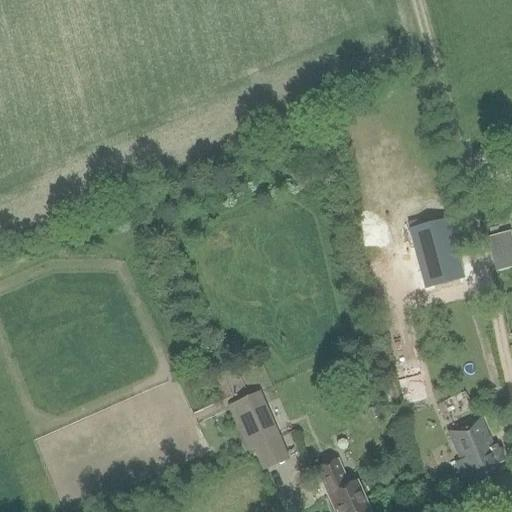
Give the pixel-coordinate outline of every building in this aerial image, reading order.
[(324,133),(311,137),(316,154),(329,151),(324,133)] [(279,148),(282,160),(300,154),(296,143),(279,148)] [(410,226),(426,289),(465,278),(449,216),(410,226)] [(502,270),(511,267),(511,230),(492,236),(502,270)] [(408,402),(432,397),(424,364),(400,370),(408,402)] [(229,407),(250,453),(254,451),(264,471),(290,459),(280,436),(268,441),(262,428),(275,422),(261,392),(229,407)] [(478,422),(451,434),(463,462),(459,464),(465,478),(479,472),(482,478),(499,470),(497,465),(504,462),(502,458),(505,457),(501,448),(497,450),(494,444),(488,447),(478,422)] [(336,462),(318,471),(336,511),(371,511),(360,486),(349,491),(336,462)]
